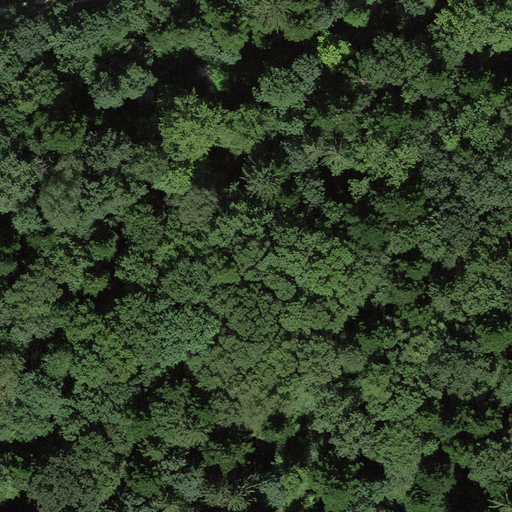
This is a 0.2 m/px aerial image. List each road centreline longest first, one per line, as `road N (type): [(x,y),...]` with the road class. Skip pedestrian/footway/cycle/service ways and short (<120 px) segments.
road 1 (track): [(383,0),(236,164),(153,222),(88,295),(56,369),(37,463),(38,511)]
road 2 (track): [(511,275),(265,414),(37,509)]
